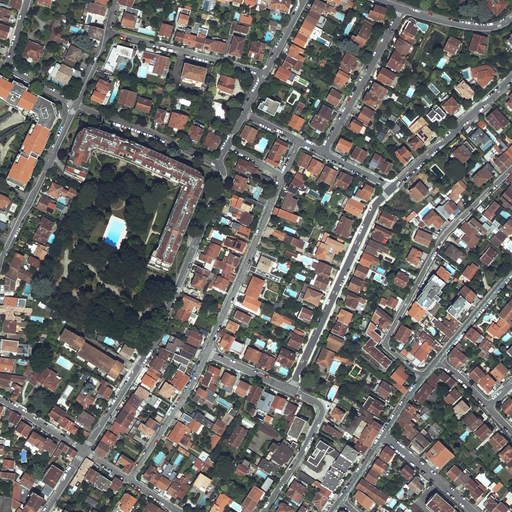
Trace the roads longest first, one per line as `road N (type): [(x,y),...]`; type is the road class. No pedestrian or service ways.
road 1 (residential): [(84,451),(176,289),(222,180),(216,163)]
road 2 (residential): [(422,377),(386,339),(440,240),(511,168)]
road 3 (residential): [(290,390),(372,209),(392,188)]
road 4 (residential): [(206,351),(282,175)]
road 5 (residential): [(0,262),(76,105)]
road 6 (residential): [(322,152),(402,9)]
road 7 (residential): [(107,33),(265,74)]
road 8 (residential): [(392,188),(511,78)]
road 9 (residential): [(263,511),(321,411),(290,390)]
road 10 (residential): [(216,163),(76,105)]
road 11 (residential): [(130,480),(206,351)]
